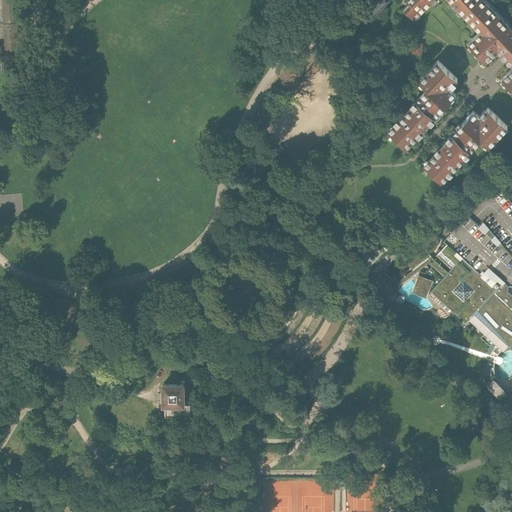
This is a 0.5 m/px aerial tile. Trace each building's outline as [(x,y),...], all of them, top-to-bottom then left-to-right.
[(19,56),(15,0),(1,0),(5,57),(19,56)] [(372,19),(391,0),(368,0),(363,6),(369,12),(367,14),(372,19)] [(511,32),(493,12),(481,0),(404,0),(409,4),(403,10),(413,20),(435,0),(448,0),(480,35),(468,45),(485,64),(498,52),(506,61),(511,67),(511,71),(502,81),(511,91),(511,32)] [(422,45),(411,45),(411,57),(422,57),(422,45)] [(434,119),(455,96),(449,90),(458,82),(437,63),(418,83),(426,90),(415,102),(434,119)] [(434,119),(415,102),(387,131),(406,149),(434,119)] [(485,116),(479,110),(457,133),(476,150),(486,139),(494,146),(511,127),(511,124),(493,107),(485,116)] [(447,180),(476,150),(457,133),(429,162),(447,180)] [(511,203),(494,184),(443,241),(447,244),(455,252),(453,254),(459,260),(498,286),(508,286),(511,286),(511,203)] [(435,246),(437,243),(431,237),(422,247),(428,252),(430,251),(432,250),(434,248),(435,246)] [(447,244),(437,255),(451,269),(459,260),(453,254),(455,252),(447,244)] [(419,262),(427,255),(421,249),(407,264),(412,269),(416,265),(416,266),(420,263),(419,262)] [(464,323),(468,318),(503,351),(507,349),(511,348),(511,294),(507,290),(508,286),(498,286),(459,260),(451,269),(448,272),(430,292),(464,323)] [(393,284),(381,273),(380,274),(376,270),(370,276),(381,291),(387,291),(388,290),(393,284)] [(415,287),(412,292),(424,297),(430,282),(418,277),(415,287)] [(184,378),(164,378),(164,389),(163,389),(163,394),(164,394),(164,397),(166,397),(166,408),(191,407),(191,396),(184,396),(184,378)]
